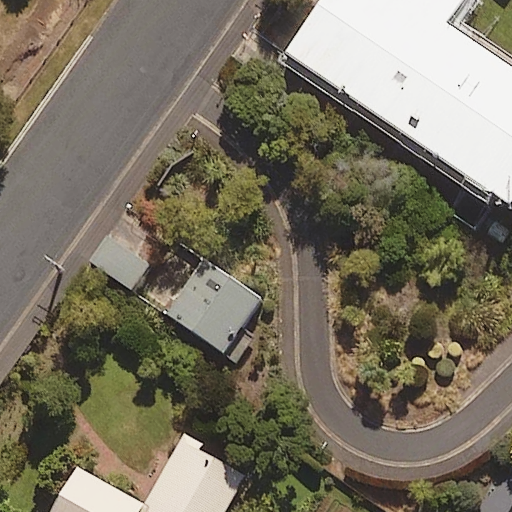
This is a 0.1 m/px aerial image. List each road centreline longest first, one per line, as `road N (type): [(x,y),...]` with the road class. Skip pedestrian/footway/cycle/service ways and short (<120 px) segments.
road 1 (residential): [(511,378),(461,423),(399,445),(334,417),(315,375),(305,213),(282,159),(240,116),(137,51)]
road 2 (residential): [(137,51),(0,244)]
